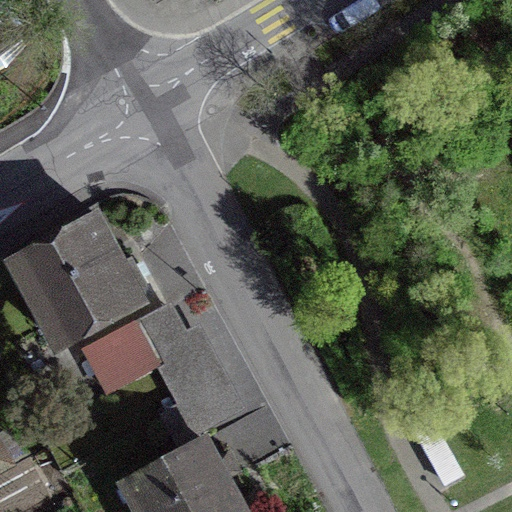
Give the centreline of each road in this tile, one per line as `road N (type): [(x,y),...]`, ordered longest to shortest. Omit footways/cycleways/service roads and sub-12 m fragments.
road 1 (residential): [(137,108),(358,511)]
road 2 (tertiary): [(330,0),(137,108)]
road 3 (tertiary): [(137,108),(0,191)]
road 4 (residential): [(78,0),(137,108)]
